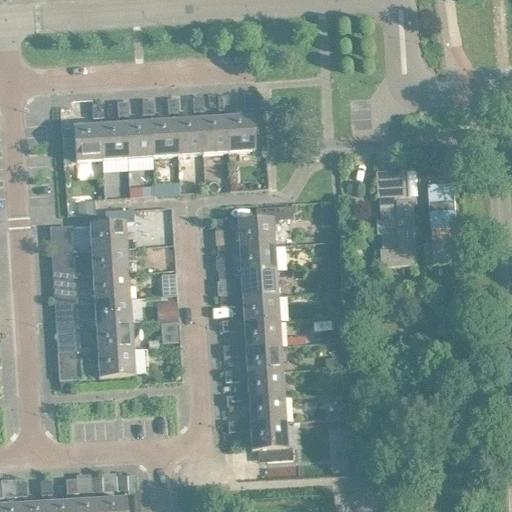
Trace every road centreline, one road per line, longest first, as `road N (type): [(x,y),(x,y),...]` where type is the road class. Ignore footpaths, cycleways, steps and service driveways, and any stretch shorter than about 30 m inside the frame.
road 1 (residential): [(35,452),(11,84)]
road 2 (residential): [(154,444),(206,441),(192,227)]
road 3 (residential): [(11,84),(229,70)]
road 4 (unclassified): [(7,17),(175,6)]
